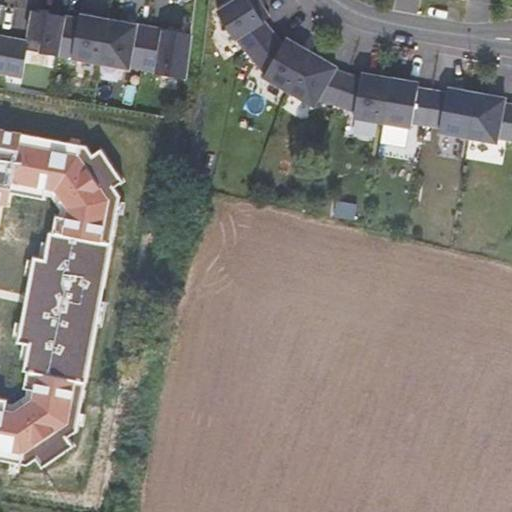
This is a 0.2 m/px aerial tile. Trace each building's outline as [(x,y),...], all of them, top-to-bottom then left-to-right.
[(238,38),(248,54),(274,35),(265,21),(270,18),(262,5),(256,9),(249,0),(237,0),(218,13),(236,40),(238,38)] [(258,0),(249,0),(256,9),(262,5),(258,0)] [(0,9),(1,5),(0,4),(0,72),(6,74),(12,39),(0,36),(0,9)] [(58,56),(66,17),(34,11),(28,41),(12,39),(6,74),(23,77),(28,50),(58,56)] [(110,20),(81,14),(80,19),(66,17),(58,56),(102,64),(110,20)] [(151,27),(110,20),(102,64),(130,69),(131,67),(144,69),(151,27)] [(193,35),(151,27),(144,69),(157,71),(157,74),(186,79),(193,35)] [(287,38),(283,44),(274,35),(248,54),(266,74),(264,77),(290,92),(312,53),(287,38)] [(320,98),(338,105),(349,74),(336,70),(337,67),(312,53),(290,92),(315,106),(320,98)] [(362,73),(361,79),(349,74),(338,105),(356,111),(355,118),(383,123),(391,78),(362,73)] [(427,125),(433,90),(419,88),(420,83),(391,78),(383,123),(411,127),(412,122),(427,125)] [(469,137),(477,93),(448,88),(447,93),(433,90),(427,125),(441,127),(440,132),(469,137)] [(506,98),(477,93),(469,137),(498,143),(499,138),(511,140),(511,104),(505,103),(506,98)]
